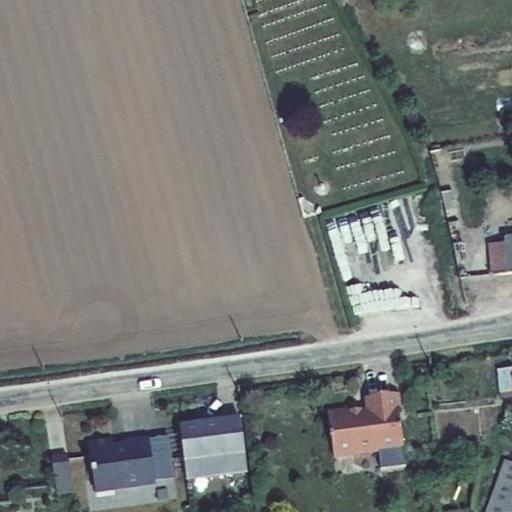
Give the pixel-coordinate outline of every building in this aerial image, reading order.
[(511,236),(504,237),(504,239),(503,239),(503,243),(489,244),(491,275),(511,273),(511,236)] [(411,298),(403,268),(354,281),(362,311),(411,298)] [(511,381),(509,382),(508,372),(490,373),(492,407),(510,406),(511,420),(511,419),(511,381)] [(392,456),(384,399),(353,403),(354,416),(338,418),(337,413),(317,415),(324,461),(368,456),(372,458),(392,456)] [(324,461),(317,415),(315,415),(322,461),(324,461)] [(229,449),(246,446),(242,417),(181,425),(182,430),(226,424),(229,449)] [(221,476),(250,472),(246,446),(229,449),(226,424),(182,430),(182,435),(188,474),(220,470),(221,476)] [(175,479),(170,437),(150,440),(154,481),(175,479)] [(154,481),(150,440),(114,444),(114,439),(88,442),(94,495),(155,488),(154,481)] [(75,494),(70,459),(54,461),(59,496),(75,494)] [(59,496),(54,461),(37,464),(42,498),(59,496)] [(511,511),(511,470),(499,465),(482,511),(511,511)]
